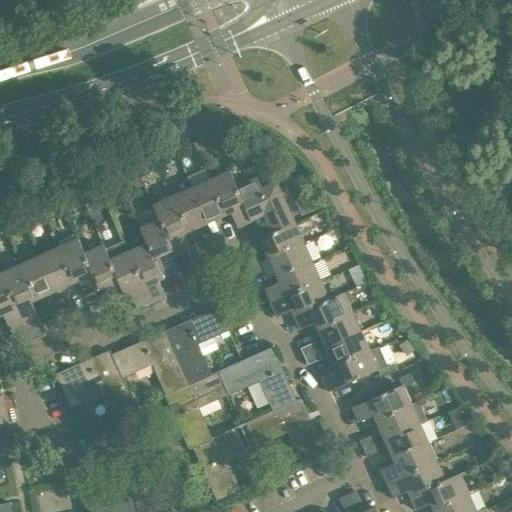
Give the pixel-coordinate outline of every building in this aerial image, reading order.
[(144,184),(137,169),(136,167),(117,175),(118,178),(125,193),(144,184)] [(237,186),(231,172),(212,180),(227,215),(232,212),(239,227),(252,221),(237,186)] [(257,177),(237,186),(252,221),(263,216),(271,234),(295,224),(276,181),(262,187),(257,177)] [(212,180),(192,189),(208,223),(227,215),(212,180)] [(208,223),(192,189),(174,197),(189,232),(208,223)] [(174,197),(157,205),(154,206),(160,221),(161,221),(176,255),(191,249),(184,234),(189,232),(174,197)] [(160,221),(144,228),(141,229),(147,244),(148,244),(164,278),(178,272),(171,257),(176,255),(161,221),(160,221)] [(271,234),(260,239),(268,258),(303,242),(295,224),(271,234)] [(220,228),(211,232),(217,245),(226,241),(220,228)] [(217,245),(211,232),(203,235),(209,248),(217,245)] [(85,254),(77,235),(76,233),(56,242),(57,244),(74,283),(79,281),(85,296),(99,289),(84,255),(85,254)] [(124,241),(106,250),(111,261),(110,261),(125,295),(130,293),(137,308),(151,302),(129,252),(124,241)] [(303,242),(268,258),(277,277),(312,262),(303,242)] [(57,249),(40,257),(56,291),(74,283),(57,244),(55,244),(57,249)] [(148,244),(147,244),(148,244),(129,252),(151,302),(166,295),(159,280),(164,278),(148,244)] [(104,246),(85,254),(84,255),(99,289),(105,287),(111,301),(125,295),(110,261),(111,261),(106,250),(104,246)] [(247,267),(260,262),(256,254),(243,259),(247,267)] [(56,291),(40,257),(21,265),(37,300),(56,291)] [(260,262),(247,267),(251,276),(263,271),(260,262)] [(312,262),(277,277),(279,282),(264,289),(271,303),(320,281),(325,279),(324,276),(319,278),(312,262)] [(1,269),(3,273),(25,323),(38,317),(32,302),(37,300),(21,265),(5,272),(3,268),(1,269)] [(0,273),(0,274),(0,316),(3,315),(10,329),(25,323),(3,273),(1,269),(0,269),(0,273)] [(363,276),(355,279),(358,286),(366,282),(363,276)] [(325,279),(320,281),(271,303),(277,317),(292,310),(294,315),(329,300),(329,299),(321,283),(326,281),(325,279)] [(344,293),(329,299),(329,300),(294,315),(300,329),(315,322),(318,328),(352,312),(344,293)] [(68,296),(60,300),(66,313),(74,310),(68,296)] [(66,313),(60,300),(51,304),(57,317),(66,313)] [(218,308),(165,332),(189,385),(211,375),(198,345),(229,331),(222,316),(218,308)] [(357,311),(352,312),(318,328),(326,346),(361,331),(354,315),(358,313),(357,311)] [(369,350),(361,331),(326,346),(334,366),(369,350)] [(112,355),(122,378),(123,378),(153,365),(166,395),(189,385),(165,332),(112,355)] [(304,356),(317,351),(313,343),(300,348),(304,356)] [(369,350),(334,366),(337,370),(322,377),(328,392),(387,366),(378,346),(373,348),(369,350)] [(272,348),(219,372),(229,395),(259,381),(273,411),(296,400),(272,348)] [(112,355),(110,350),(56,375),(67,398),(75,394),(97,384),(111,415),(134,405),(123,378),(122,378),(112,355)] [(317,351),(304,356),(307,365),(320,359),(317,351)] [(167,396),(166,395),(165,396),(189,450),(193,448),(193,447),(212,439),(211,438),(198,409),(229,395),(219,372),(211,375),(212,376),(189,386),(167,396)] [(411,405),(404,388),(403,385),(353,407),(359,422),(374,415),(377,421),(411,405)] [(79,404),(75,394),(67,398),(71,408),(79,404)] [(296,400),(273,411),(246,422),(257,446),(288,432),(302,463),(325,452),(301,398),(296,400)] [(411,405),(377,421),(385,439),(420,424),(411,405)] [(6,411),(0,412),(0,427),(9,426),(6,411)] [(246,422),(211,438),(212,439),(193,447),(193,448),(217,501),(240,491),(226,460),(257,446),(246,422)] [(420,424),(385,439),(393,458),(428,443),(420,424)] [(363,449),(376,443),(372,435),(359,441),(363,449)] [(380,451),(376,443),(363,449),(367,457),(380,451)] [(428,443),(393,458),(395,463),(381,470),(387,484),(437,462),(441,460),(440,458),(436,460),(428,443)] [(441,460),(437,462),(387,484),(393,498),(408,491),(410,496),(445,481),(445,480),(438,465),(442,463),(441,460)] [(461,474),(445,480),(445,481),(410,496),(417,510),(432,503),(434,508),(469,493),(461,474)] [(0,505),(0,511),(135,511),(128,478),(86,487),(91,511),(12,511),(10,503),(0,505)] [(347,494),(353,508),(361,504),(355,491),(347,494)] [(469,493),(434,508),(435,511),(477,511),(478,511),(469,493)] [(353,508),(347,494),(339,498),(345,511),(353,508)]
